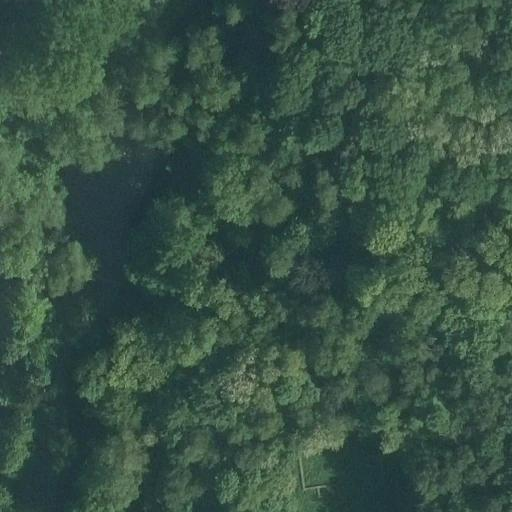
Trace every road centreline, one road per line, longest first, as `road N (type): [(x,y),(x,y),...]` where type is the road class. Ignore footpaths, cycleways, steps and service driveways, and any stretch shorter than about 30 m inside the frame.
road 1 (track): [(230,200),(206,276),(161,345),(148,511)]
road 2 (track): [(301,0),(277,34),(230,200)]
